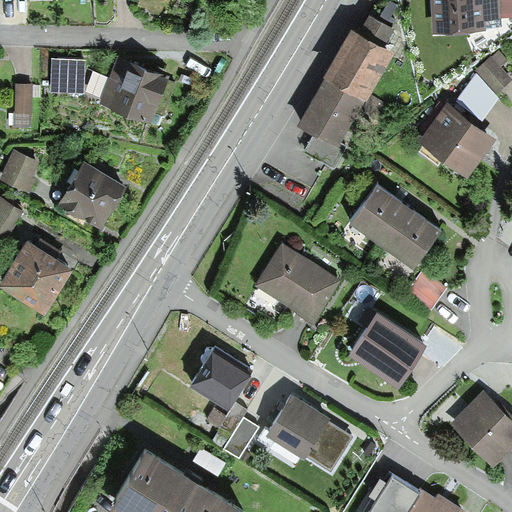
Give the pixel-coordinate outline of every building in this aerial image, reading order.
[(511,0),(430,0),(430,35),(511,35),(511,0)] [(346,36),(302,127),(346,149),(390,58),(346,36)] [(499,91),(511,82),(511,67),(502,52),(482,66),(499,91)] [(166,74),(120,58),(105,103),(151,118),(166,74)] [(79,62),(55,62),(55,87),(79,88),(79,62)] [(28,85),(17,85),(16,112),(27,112),(28,85)] [(451,103),(415,146),(460,183),(496,140),(451,103)] [(34,164),(14,155),(4,177),(24,185),(34,164)] [(118,186),(81,167),(64,200),(101,218),(118,186)] [(436,228),(380,186),(347,229),(404,272),(436,228)] [(17,211),(0,200),(0,233),(2,235),(17,211)] [(63,268),(26,245),(3,283),(40,306),(63,268)] [(288,255),(263,291),(309,323),(333,287),(288,255)] [(413,290),(438,307),(452,286),(427,269),(413,290)] [(373,308),(344,344),(394,383),(422,348),(373,308)] [(239,370),(204,349),(182,384),(216,406),(239,370)] [(511,412),(486,385),(451,419),(493,463),(511,444),(511,412)] [(349,431),(285,397),(263,437),(328,471),(349,431)] [(146,441),(111,496),(137,511),(241,511),(246,504),(146,441)] [(393,495),(374,484),(356,511),(458,511),(459,510),(409,479),(393,495)]
